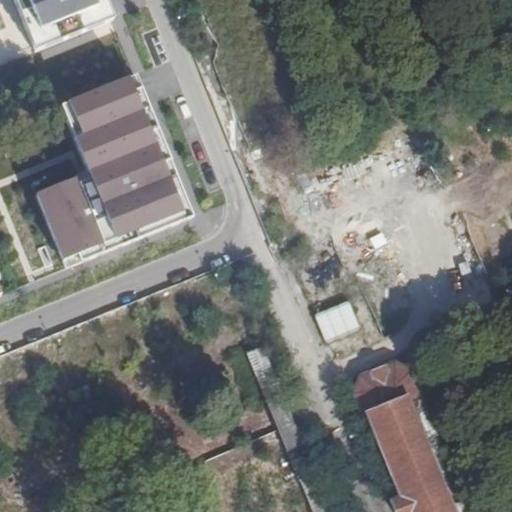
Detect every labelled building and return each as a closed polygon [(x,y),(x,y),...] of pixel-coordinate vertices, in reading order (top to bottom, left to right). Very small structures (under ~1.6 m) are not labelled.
[(113,21),(104,0),(13,0),(35,53),(113,21)] [(265,104),(293,91),(269,34),(241,47),(265,104)] [(194,218),(136,76),(61,107),(68,125),(75,123),(81,136),(74,139),(88,174),(91,180),(79,185),(76,179),(50,189),(53,197),(40,203),(67,269),(194,218)] [(75,123),(68,125),(74,139),(81,136),(75,123)] [(314,228),(354,218),(343,173),(303,182),(314,228)] [(88,174),(76,179),(79,185),(91,180),(88,174)] [(53,197),(50,189),(36,195),(40,203),(53,197)] [(511,225),(504,202),(467,215),(492,285),(511,277),(511,225)] [(323,343),(357,330),(346,303),(313,316),(323,343)] [(259,346),(245,352),(258,380),(272,373),(259,346)] [(400,500),(391,503),(394,511),(453,511),(413,414),(424,409),(444,400),(440,387),(419,396),(409,372),(393,365),(360,378),(353,395),(363,419),(367,417),(400,500)] [(465,511),(424,409),(413,414),(453,511),(465,511)] [(311,511),(298,476),(272,485),(261,454),(206,474),(219,511),(311,511)]
